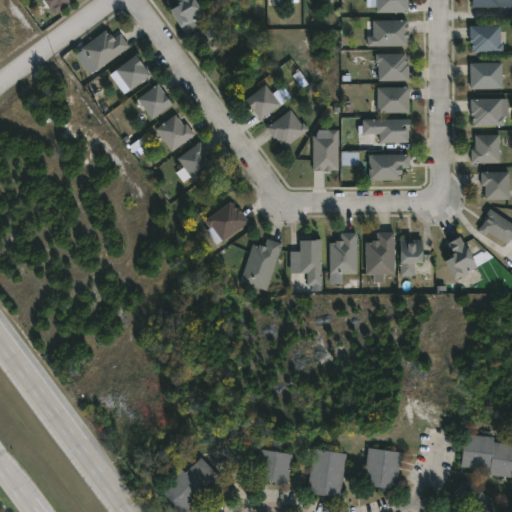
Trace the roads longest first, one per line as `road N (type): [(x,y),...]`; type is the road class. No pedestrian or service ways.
road 1 (residential): [(136,0),(285,204)]
road 2 (primary): [(130,511),(0,336)]
road 3 (residential): [(437,0),(443,202)]
road 4 (residential): [(285,204),(443,202)]
road 5 (residential): [(0,80),(109,0)]
